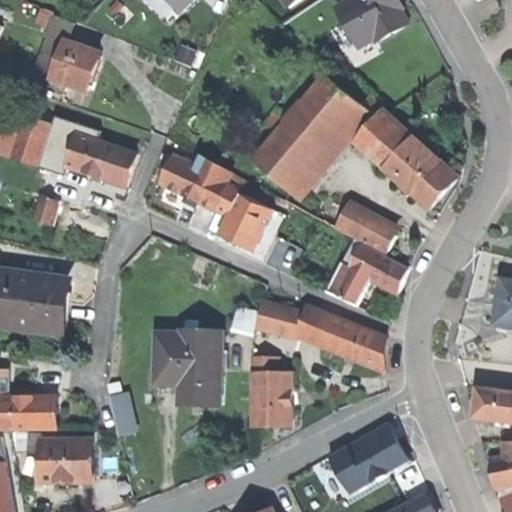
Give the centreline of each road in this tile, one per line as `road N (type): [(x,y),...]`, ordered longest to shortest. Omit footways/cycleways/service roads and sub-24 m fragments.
road 1 (residential): [(420,338),(150,226),(119,250),(101,347)]
road 2 (residential): [(420,338),(424,304),(497,172),(494,107),(438,0)]
road 3 (residential): [(162,511),(424,395)]
road 4 (unknown): [(463,234),(368,159),(335,204)]
road 5 (residential): [(470,511),(424,395)]
